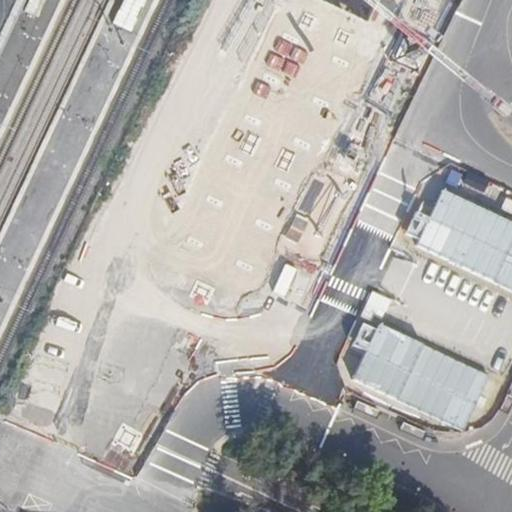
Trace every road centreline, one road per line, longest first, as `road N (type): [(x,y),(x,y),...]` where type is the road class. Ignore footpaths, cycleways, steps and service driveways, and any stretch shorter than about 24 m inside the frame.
road 1 (unknown): [(130,237),(304,312),(332,310),(368,278),(398,266),(511,326)]
road 2 (unknown): [(248,0),(130,237)]
road 3 (unknown): [(68,511),(57,432),(67,366)]
road 4 (unknown): [(130,237),(67,366)]
